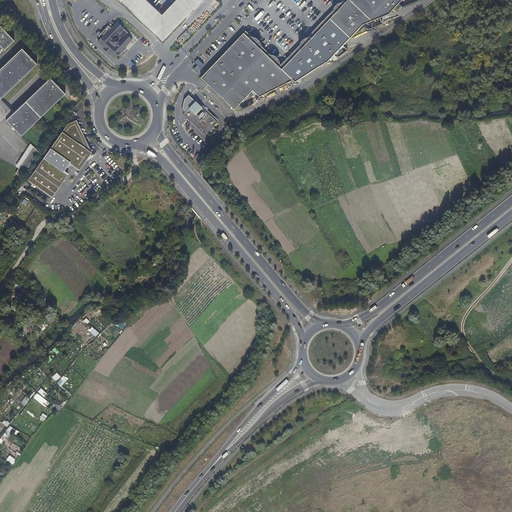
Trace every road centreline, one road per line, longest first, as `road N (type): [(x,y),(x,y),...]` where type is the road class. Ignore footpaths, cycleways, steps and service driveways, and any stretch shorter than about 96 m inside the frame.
road 1 (secondary): [(325,323),(299,306),(154,127)]
road 2 (secondary): [(140,141),(279,298),(303,342)]
road 3 (track): [(0,294),(52,219),(74,215),(131,176),(136,143)]
road 4 (trunk): [(511,201),(344,326)]
road 5 (trunk): [(375,323),(511,214)]
road 6 (track): [(511,376),(480,367),(461,331),(511,258)]
road 7 (primary): [(302,350),(293,372),(213,464)]
road 8 (primary): [(213,464),(319,378)]
